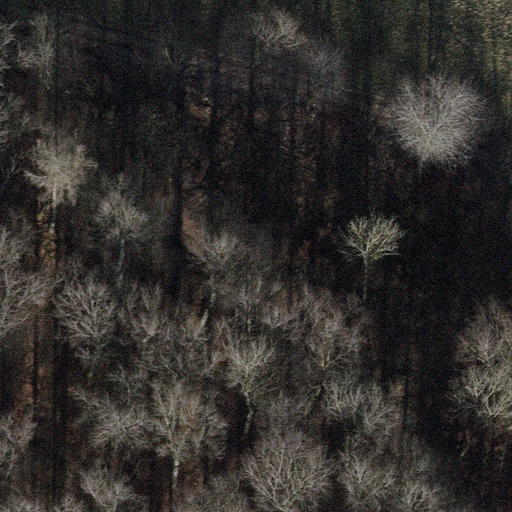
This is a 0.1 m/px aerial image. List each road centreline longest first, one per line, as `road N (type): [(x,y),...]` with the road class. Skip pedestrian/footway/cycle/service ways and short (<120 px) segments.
road 1 (track): [(453,511),(242,265),(0,74)]
road 2 (track): [(0,3),(99,21),(511,143)]
